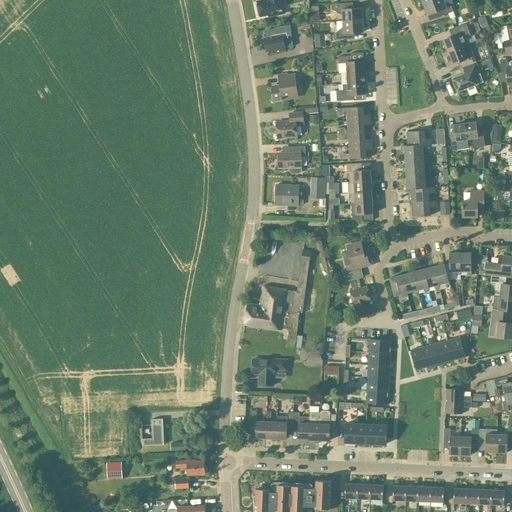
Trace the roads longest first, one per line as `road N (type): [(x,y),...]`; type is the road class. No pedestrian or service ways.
road 1 (residential): [(225,461),(228,351),(254,177),(230,0)]
road 2 (residential): [(225,461),(511,473)]
road 3 (residential): [(338,358),(342,328),(388,317),(377,272),(395,239)]
road 4 (residential): [(387,119),(395,239)]
